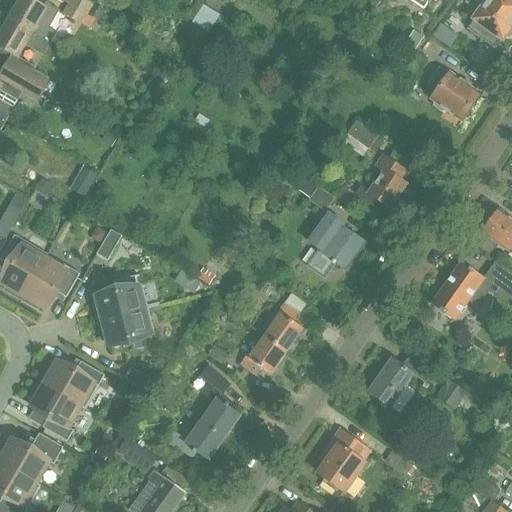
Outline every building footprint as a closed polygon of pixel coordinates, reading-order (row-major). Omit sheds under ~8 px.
[(33,33),(50,43),(57,31),(51,27),(60,10),(50,4),(47,9),(31,0),(19,0),(9,18),(33,33)] [(86,0),(70,0),(68,4),(96,20),(98,22),(105,11),(86,0)] [(408,0),(424,9),(428,2),(429,3),(430,0),(408,0)] [(467,30),(496,49),(502,40),(504,38),(510,38),(511,35),(511,0),(487,0),(473,19),(474,19),(467,30)] [(62,14),(90,30),(96,20),(68,4),(62,14)] [(209,31),(223,24),(217,11),(203,18),(209,31)] [(51,43),(50,43),(33,33),(9,18),(0,32),(0,48),(12,55),(4,69),(23,81),(44,91),(50,94),(55,84),(50,81),(51,80),(35,71),(37,68),(19,58),(26,46),(43,56),(51,43)] [(417,53),(427,36),(415,28),(405,45),(417,53)] [(404,72),(416,79),(429,59),(418,52),(404,72)] [(448,110),(461,120),(480,95),(450,74),(450,75),(439,68),(438,69),(428,83),(438,91),(432,98),(434,107),(441,112),(448,110)] [(0,116),(6,121),(20,95),(37,104),(44,91),(23,81),(4,69),(0,78),(0,116)] [(195,96),(205,103),(209,98),(198,91),(195,96)] [(200,115),(196,122),(206,128),(210,121),(200,115)] [(348,136),(359,143),(369,128),(358,121),(348,136)] [(379,135),(369,128),(359,143),(369,150),(379,135)] [(103,140),(112,145),(118,134),(109,129),(103,140)] [(0,165),(21,177),(27,167),(0,152),(0,165)] [(351,200),(375,218),(384,205),(389,209),(407,184),(402,180),(407,171),(383,154),(374,166),(383,173),(369,192),(360,186),(355,193),(351,200)] [(246,191),(252,183),(243,177),(237,185),(246,191)] [(39,180),(35,188),(47,195),(52,187),(39,180)] [(309,200),(325,212),(335,199),(318,186),(318,187),(308,180),(304,186),(314,192),(309,200)] [(104,184),(100,185),(98,189),(99,193),(102,195),(107,194),(109,190),(108,186),(104,184)] [(355,193),(343,185),(336,197),(348,205),(351,200),(355,193)] [(28,204),(42,211),(49,198),(36,190),(28,204)] [(306,268),(323,282),(336,265),(345,271),(365,242),(344,228),(346,224),(329,212),(308,242),(319,250),(306,268)] [(511,221),(498,212),(483,232),(510,252),(511,253),(511,221)] [(97,254),(108,261),(122,236),(110,230),(97,254)] [(6,291),(21,300),(45,259),(47,255),(14,236),(1,260),(11,266),(1,283),(8,287),(6,291)] [(45,259),(21,300),(37,309),(39,306),(46,309),(56,292),(66,298),(80,274),(47,255),(45,259)] [(431,304),(455,321),(468,303),(479,311),(488,291),(478,288),(485,279),(461,262),(431,304)] [(511,275),(506,271),(494,263),(486,274),(511,293),(511,275)] [(213,274),(204,268),(197,278),(207,284),(213,274)] [(95,305),(99,323),(149,310),(143,285),(137,287),(135,278),(140,277),(139,275),(113,282),(114,283),(118,282),(120,291),(97,297),(99,304),(95,305)] [(265,336),(287,351),(303,328),(295,323),(300,315),(284,304),(277,312),(281,314),(265,336)] [(149,310),(99,323),(103,341),(107,340),(109,347),(133,341),(135,350),(131,351),(131,352),(157,346),(157,345),(152,346),(150,337),(155,336),(149,310)] [(240,365),(257,377),(262,369),(270,374),(287,351),(265,336),(250,358),(246,356),(240,365)] [(207,356),(221,365),(228,355),(214,346),(207,356)] [(368,392),(390,408),(414,374),(392,359),(368,392)] [(50,367),(41,383),(82,407),(86,409),(105,376),(81,362),(75,373),(58,363),(54,369),(50,367)] [(202,422),(225,438),(241,415),(229,407),(234,402),(224,394),(232,384),(209,365),(199,377),(207,383),(201,391),(209,399),(205,406),(210,410),(202,422)] [(126,379),(151,393),(156,383),(132,369),(126,379)] [(470,376),(461,369),(454,378),(463,385),(470,376)] [(436,397),(455,411),(468,393),(448,379),(436,397)] [(82,407),(41,383),(32,399),(36,401),(32,408),(49,418),(43,428),(67,442),(73,431),(69,429),(82,407)] [(196,452),(208,461),(225,438),(202,422),(188,441),(178,434),(172,431),(165,444),(192,460),(196,452)] [(318,474),(344,493),(365,463),(362,461),(369,451),(341,430),(320,459),(326,463),(318,474)] [(9,447),(5,445),(0,454),(0,463),(37,484),(50,462),(54,464),(63,448),(40,434),(30,451),(13,441),(9,447)] [(118,452),(148,473),(158,459),(128,437),(118,452)] [(385,461),(406,476),(415,463),(394,448),(385,461)] [(98,450),(91,462),(102,468),(109,456),(98,450)] [(26,511),(41,487),(37,484),(0,463),(0,493),(4,495),(0,502),(0,511),(26,511)] [(155,470),(148,481),(153,485),(150,489),(149,488),(131,511),(173,511),(187,493),(185,492),(191,482),(168,466),(161,475),(155,470)] [(492,500),(493,502),(501,491),(479,476),(472,487),(492,500)] [(100,487),(98,490),(99,495),(102,497),(107,497),(109,493),(109,488),(105,486),(100,487)] [(483,511),(508,511),(493,502),(492,500),(483,511)] [(283,511),(312,511),(297,501),(290,510),(287,508),(283,511)]
